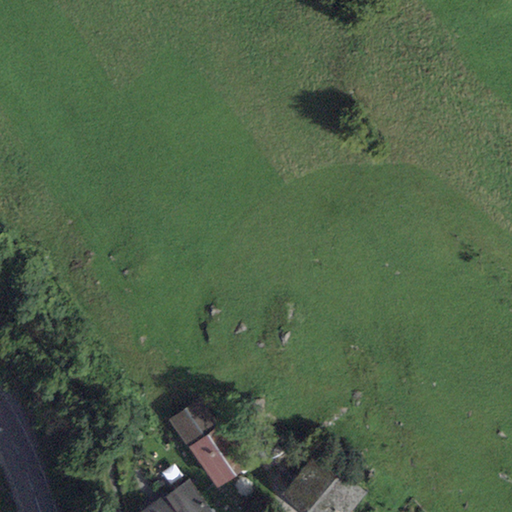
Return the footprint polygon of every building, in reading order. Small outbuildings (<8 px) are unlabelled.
[(208,432),(219,423),(202,399),(190,407),(208,432)] [(190,407),(176,417),(219,478),(254,454),(228,417),(219,423),(208,432),(190,407)] [(301,435),(281,458),(301,476),(291,487),(319,511),(345,511),(363,492),(301,435)] [(275,444),(278,450),(284,451),(288,445),(285,440),(279,439),(275,444)] [(212,511),(191,479),(145,510),(146,511),(212,511)]
